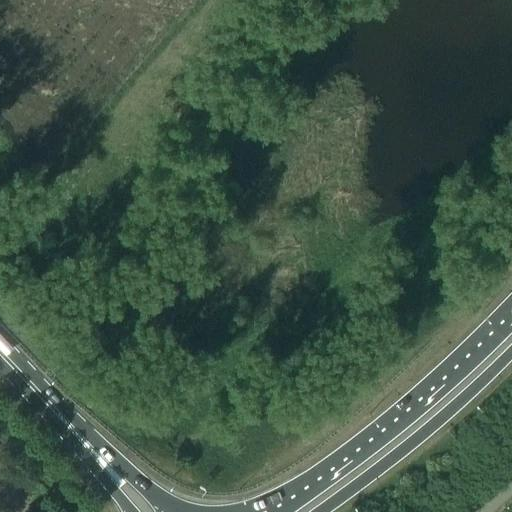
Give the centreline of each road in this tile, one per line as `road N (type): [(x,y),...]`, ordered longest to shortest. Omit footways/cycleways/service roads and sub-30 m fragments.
road 1 (primary): [(511,302),(345,453),(241,511)]
road 2 (primary): [(321,511),(511,352)]
road 3 (primary): [(181,511),(82,441)]
road 4 (primary): [(82,441),(0,353)]
